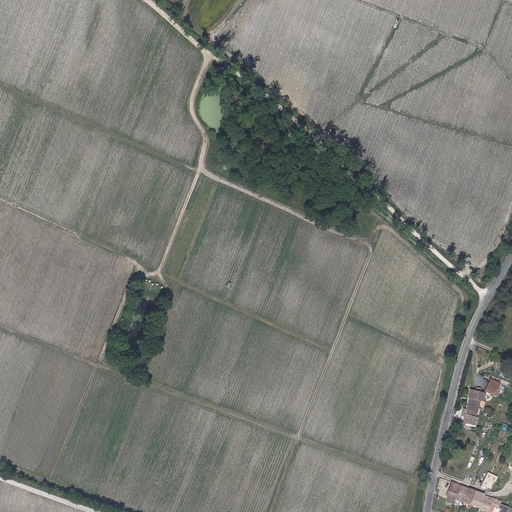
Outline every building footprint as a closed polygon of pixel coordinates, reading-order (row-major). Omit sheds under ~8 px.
[(508,362),(509,362),(496,357),(492,368),(504,373),(507,365),(508,362)] [(485,391),(494,395),(499,384),(490,379),(485,391)] [(483,402),(485,394),(479,393),(480,388),(476,388),(475,392),(470,391),(468,398),(469,398),(465,415),(464,415),(462,423),(475,426),(477,418),(476,418),(480,401),(483,402)] [(491,489),(496,479),(485,474),(481,484),(491,489)] [(453,504),(454,499),(460,485),(451,482),(446,495),(448,496),(446,501),(453,504)] [(474,492),(475,491),(470,489),(460,485),(454,499),(469,505),(474,492)] [(478,499),(480,494),(474,492),(469,505),(474,506),(477,498),(478,499)] [(474,506),(480,509),(482,502),(480,501),(481,499),(482,500),(484,495),(480,494),(478,499),(477,498),(474,506)] [(488,497),(484,495),(482,500),(481,499),(480,501),(482,502),(480,509),(488,511),(491,511),(494,507),(496,507),(497,505),(499,506),(501,501),(488,497)]
